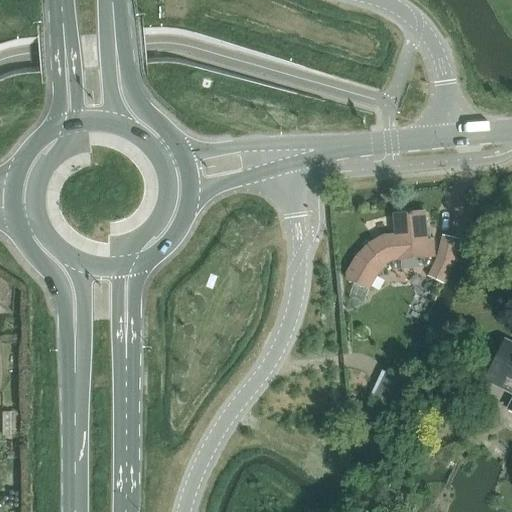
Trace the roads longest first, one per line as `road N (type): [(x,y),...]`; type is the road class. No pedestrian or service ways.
road 1 (unclassified): [(185,511),(204,458),(276,351),(294,305),(302,255),(294,154)]
road 2 (tertiary): [(448,138),(433,45),(409,16),(376,0)]
road 3 (primary): [(76,344),(76,511)]
road 4 (primary): [(126,511),(126,351)]
road 5 (tertiary): [(294,154),(448,138)]
road 6 (primary): [(14,216),(32,252),(59,279),(76,344)]
road 7 (primary): [(182,152),(136,99),(115,36)]
road 8 (primary): [(118,267),(164,208),(159,155)]
